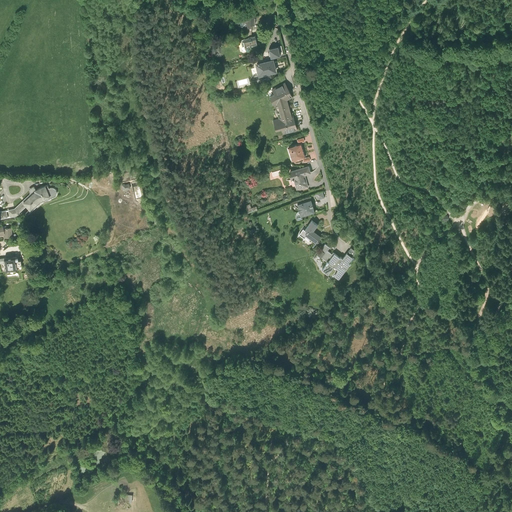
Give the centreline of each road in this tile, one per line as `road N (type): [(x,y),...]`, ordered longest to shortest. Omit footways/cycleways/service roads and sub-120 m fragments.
road 1 (unknown): [(401,357),(417,304),(416,265),(380,203),(372,124),(396,45),(427,0)]
road 2 (track): [(276,0),(353,90),(399,179),(430,193),(457,222)]
road 3 (unknown): [(264,511),(270,462),(343,442),(358,430),(401,357)]
road 4 (track): [(511,418),(473,347),(487,285),(457,222)]
road 5 (residential): [(324,180),(276,0)]
road 6 (unknown): [(401,357),(474,337),(511,293)]
